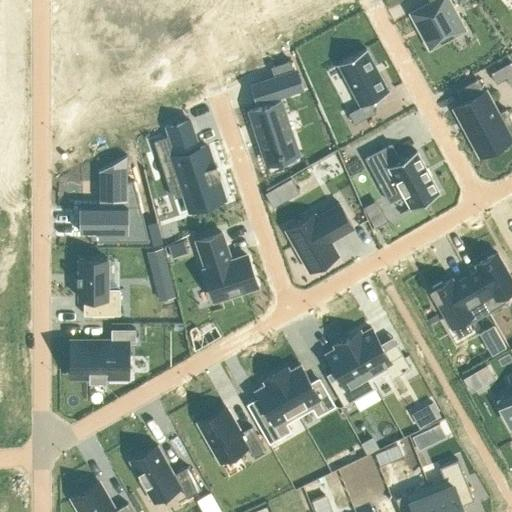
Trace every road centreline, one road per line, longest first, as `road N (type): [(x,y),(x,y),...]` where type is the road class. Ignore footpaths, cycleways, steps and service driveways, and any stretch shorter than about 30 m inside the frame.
road 1 (residential): [(40,0),(38,449)]
road 2 (residential): [(38,449),(287,308)]
road 3 (residential): [(287,308),(217,98)]
road 4 (residential): [(287,308),(476,201)]
road 5 (residential): [(476,201),(377,13)]
